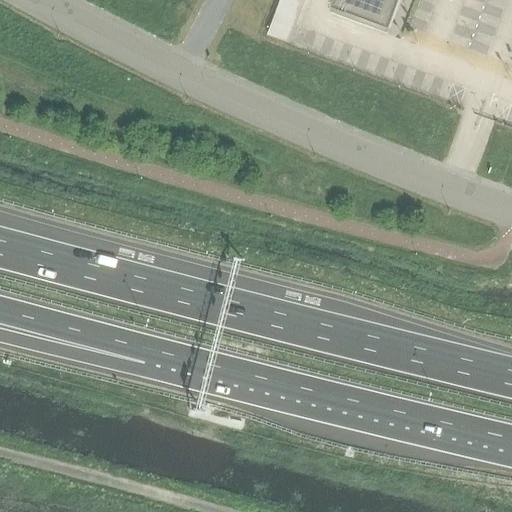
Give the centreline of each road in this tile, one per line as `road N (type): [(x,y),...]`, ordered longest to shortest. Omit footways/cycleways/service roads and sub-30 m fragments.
road 1 (trunk): [(511,380),(0,248)]
road 2 (unclassified): [(511,215),(337,145),(38,0)]
road 3 (trunk): [(152,352),(511,442)]
road 4 (track): [(0,453),(213,511)]
road 5 (trunk): [(0,310),(152,352)]
road 6 (trunk): [(0,323),(152,352)]
